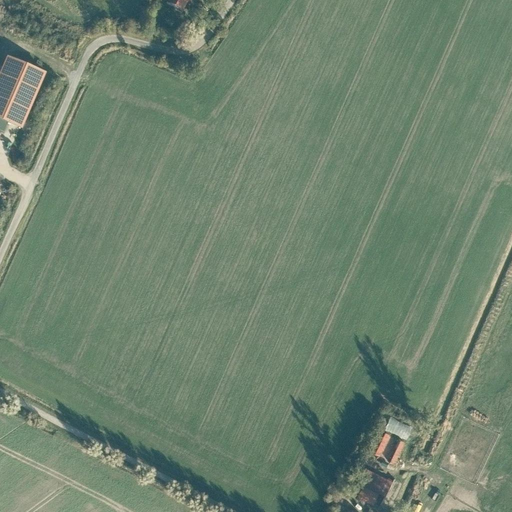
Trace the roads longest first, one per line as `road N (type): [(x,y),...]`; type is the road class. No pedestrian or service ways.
road 1 (unclassified): [(0,269),(88,54),(101,42),(126,41),(177,54),(207,38),(233,0)]
road 2 (unclassified): [(226,511),(0,389)]
